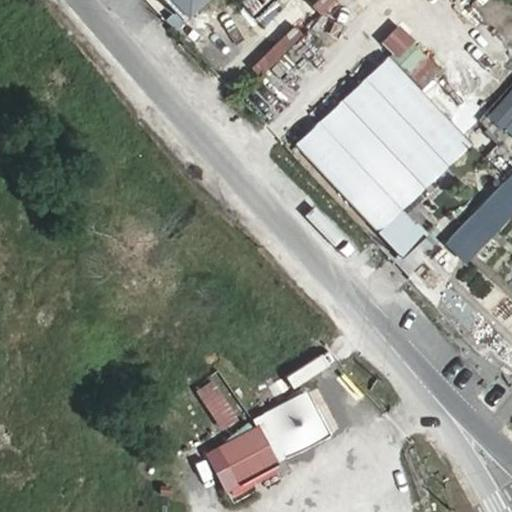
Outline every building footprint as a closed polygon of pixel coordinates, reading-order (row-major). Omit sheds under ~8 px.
[(483,0),(477,0),(469,9),(499,38),(511,26),(483,0)] [(298,139),(388,57),(379,46),(290,129),(298,139)] [(415,221),(484,158),(388,57),(298,139),(293,144),(413,273),(439,248),(415,221)] [(511,135),(511,83),(488,118),(511,135)] [(267,123),(279,108),(265,95),(258,102),(254,98),(247,106),(267,123)] [(254,427),(218,444),(236,481),(333,436),(311,389),(250,417),(254,427)]
